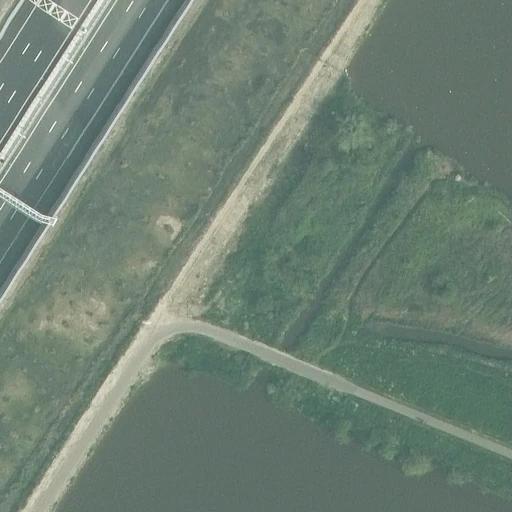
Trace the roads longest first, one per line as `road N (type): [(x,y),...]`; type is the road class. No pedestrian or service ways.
road 1 (unknown): [(141,335),(365,0)]
road 2 (motorway): [(0,221),(141,0)]
